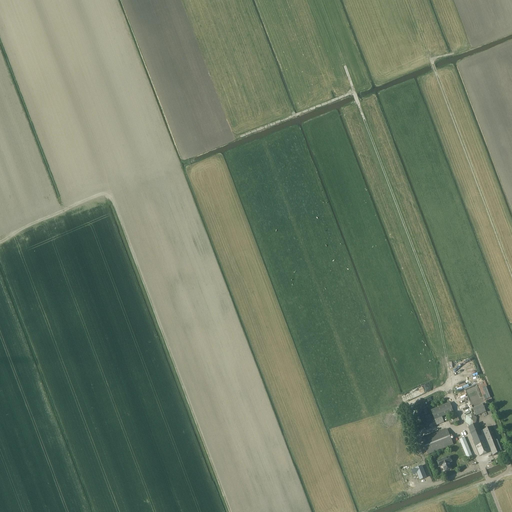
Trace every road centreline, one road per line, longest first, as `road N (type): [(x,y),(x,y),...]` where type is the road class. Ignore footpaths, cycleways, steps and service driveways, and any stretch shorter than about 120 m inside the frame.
road 1 (track): [(452,390),(437,311),(354,92),(241,136)]
road 2 (track): [(511,274),(431,59)]
